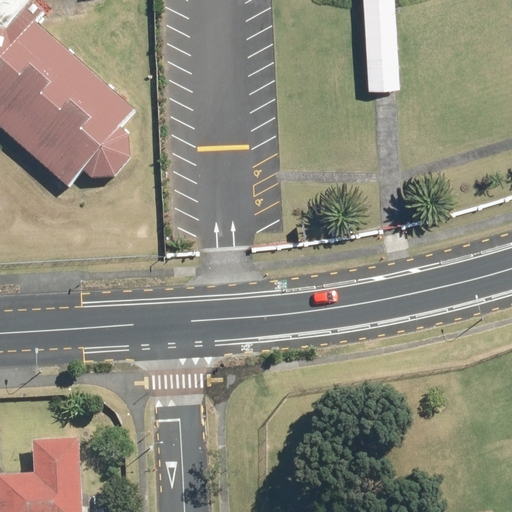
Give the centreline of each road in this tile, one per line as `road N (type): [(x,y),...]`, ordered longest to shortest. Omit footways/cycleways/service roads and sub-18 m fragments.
road 1 (tertiary): [(511,268),(355,304),(172,322)]
road 2 (residential): [(185,511),(172,322)]
road 3 (tertiary): [(172,322),(0,332)]
